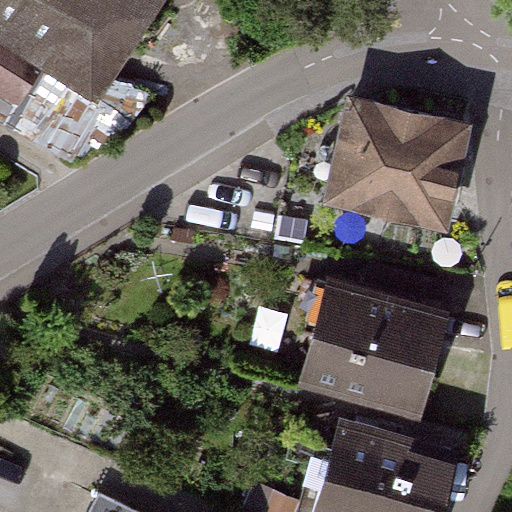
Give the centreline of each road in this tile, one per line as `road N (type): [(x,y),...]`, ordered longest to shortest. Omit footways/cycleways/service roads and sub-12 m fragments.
road 1 (residential): [(0,254),(305,70),(392,37),(479,40)]
road 2 (residential): [(479,40),(504,92),(496,183),(511,299)]
road 3 (residential): [(511,329),(505,442),(474,511)]
